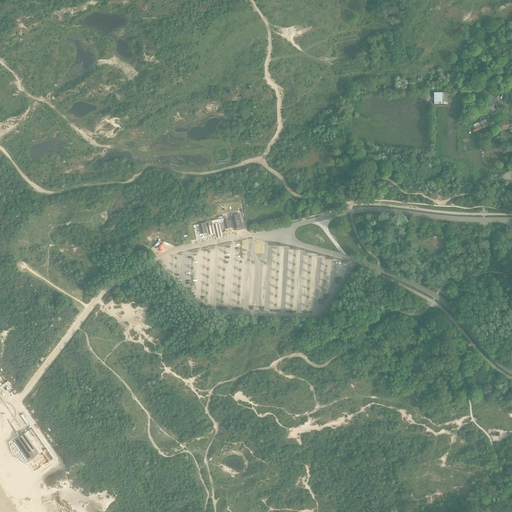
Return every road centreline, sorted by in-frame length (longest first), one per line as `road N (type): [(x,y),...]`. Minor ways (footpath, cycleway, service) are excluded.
road 1 (unknown): [(483,196),(485,272),(444,282),(419,313),(382,316),(320,367),(297,355),(215,385),(206,413),(217,431),(205,461),(215,511)]
road 2 (unclassified): [(266,234),(363,262),(431,293),(511,371)]
road 3 (unknown): [(0,146),(36,186),(60,192),(127,183),(148,166),(198,173),(260,159)]
road 4 (unclassified): [(266,234),(376,209),(511,220)]
road 5 (unknown): [(334,203),(348,188),(384,178),(438,202),(511,194)]
